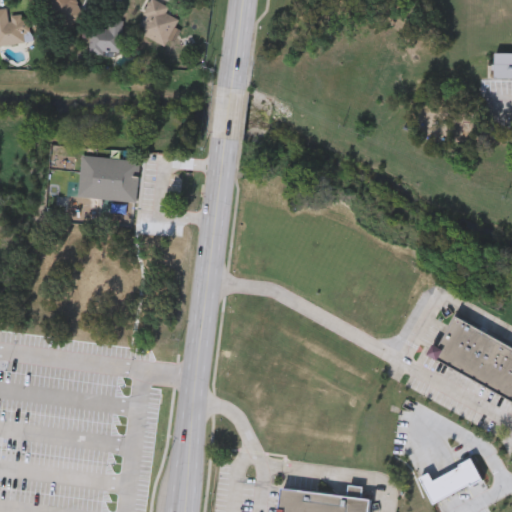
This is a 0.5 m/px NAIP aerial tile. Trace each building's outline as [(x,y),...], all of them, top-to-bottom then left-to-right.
[(56,16),(48,0),(76,0),(79,5),(56,16)] [(179,18),(175,27),(177,28),(169,46),(136,31),(149,0),(157,0),(169,5),(166,12),(179,18)] [(31,41),(0,44),(0,7),(7,7),(8,16),(28,13),(31,41)] [(123,19),(122,54),(90,53),(90,28),(108,29),(108,19),(123,19)] [(496,54),(511,54),(511,80),(496,80),(496,54)] [(78,194),(83,153),(141,160),(136,201),(78,194)] [(511,398),(428,352),(434,342),(439,345),(456,314),(511,344),(511,398)] [(277,511),(281,485),(371,498),(369,511),(277,511)]
